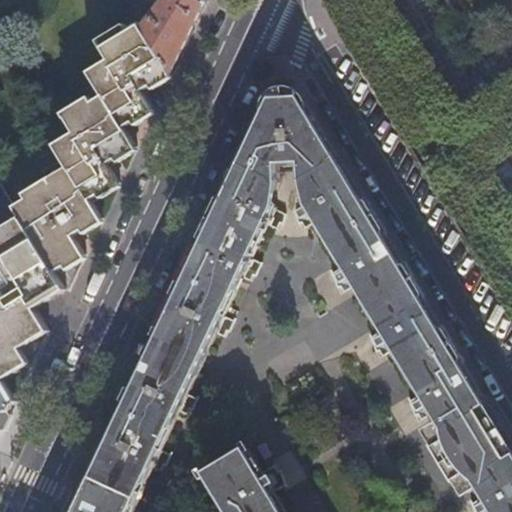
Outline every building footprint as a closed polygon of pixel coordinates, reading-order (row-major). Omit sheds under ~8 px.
[(0,0),(0,8),(10,3),(7,0),(0,0)] [(164,0),(165,0),(154,14),(145,0),(127,0),(138,17),(172,73),(199,15),(206,0),(164,0)] [(21,217),(56,274),(86,256),(74,236),(102,221),(103,218),(93,200),(118,186),(119,184),(108,165),(135,150),(137,147),(126,129),(154,111),(155,109),(144,91),(172,73),(138,17),(100,42),(109,57),(86,72),(100,94),(64,117),(74,132),(54,144),(64,159),(47,171),(54,182),(15,207),(21,217)] [(132,511),(139,498),(153,468),(162,451),(180,412),(188,395),(217,334),(224,337),(227,331),(230,333),(231,330),(235,322),(225,316),(244,278),(251,281),(254,275),(256,277),(262,266),(252,261),(268,226),(275,211),(276,208),(269,205),(279,183),(279,173),(278,166),(298,165),(299,172),(299,182),(311,202),(306,206),(307,209),(316,223),(342,266),(354,286),(358,292),(381,330),(393,350),(420,394),(432,414),(437,423),(456,412),(461,420),(462,421),(482,409),(483,400),(300,98),(284,99),(269,99),(254,132),(238,165),(223,198),(207,231),(192,264),(176,297),(172,307),(152,349),(132,391),(124,409),(112,433),(92,475),(75,511),(132,511)] [(279,173),(299,172),(298,165),(278,166),(279,173)] [(304,230),(316,223),(307,209),(294,217),(297,225),(300,224),(304,230)] [(275,211),(268,226),(277,231),(280,225),(283,226),(286,216),(275,211)] [(49,333),(48,332),(34,308),(50,298),(65,289),(56,274),(21,217),(0,230),(0,278),(4,285),(0,287),(0,376),(4,383),(16,403),(49,333)] [(342,293),(354,286),(342,266),(328,275),(336,289),(338,288),(342,293)] [(381,357),(393,350),(381,330),(367,339),(374,353),(377,352),(381,357)] [(0,436),(16,403),(4,383),(0,384),(0,436)] [(420,421),(432,414),(420,394),(406,404),(413,417),(416,416),(420,421)] [(188,395),(180,412),(187,415),(190,410),(193,411),(198,400),(188,395)] [(511,455),(511,447),(483,400),(482,409),(478,411),(487,426),(507,458),(511,455)] [(478,411),(462,421),(461,420),(458,423),(467,438),(487,426),(478,411)] [(507,458),(487,426),(467,438),(458,423),(461,420),(456,412),(437,423),(428,428),(436,441),(429,445),(455,487),(463,483),(469,494),(478,489),(496,478),(490,468),(507,458)] [(227,511),(284,511),(249,452),(242,450),(209,469),(206,476),(227,511)] [(162,451),(153,468),(161,471),(164,466),(166,467),(172,456),(162,451)] [(511,511),(511,455),(507,458),(490,468),(496,478),(478,489),(483,497),(469,506),(472,511),(511,511)]
